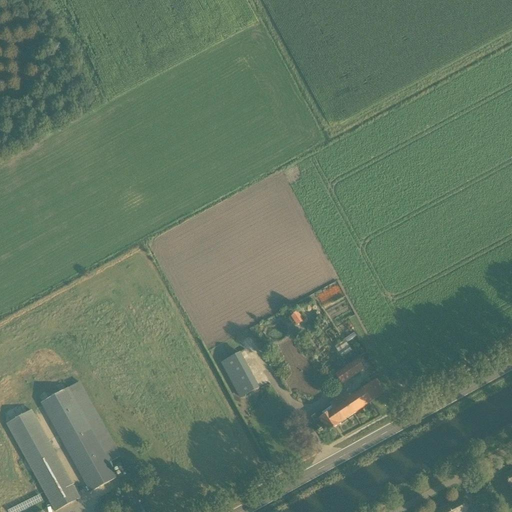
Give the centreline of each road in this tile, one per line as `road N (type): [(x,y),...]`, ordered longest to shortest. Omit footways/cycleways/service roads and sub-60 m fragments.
road 1 (primary): [(243,511),(511,361)]
road 2 (unclassified): [(395,511),(511,447)]
